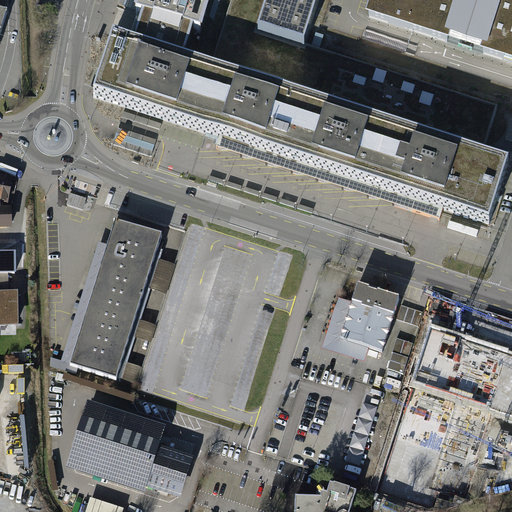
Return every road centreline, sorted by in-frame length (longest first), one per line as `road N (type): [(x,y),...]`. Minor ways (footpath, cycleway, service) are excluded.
road 1 (unclassified): [(77,144),(125,177),(511,301)]
road 2 (unknown): [(258,443),(69,392)]
